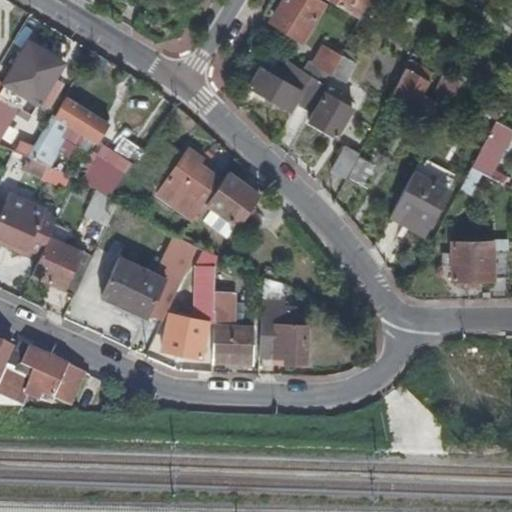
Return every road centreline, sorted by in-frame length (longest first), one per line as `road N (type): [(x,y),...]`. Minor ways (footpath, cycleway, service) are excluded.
road 1 (residential): [(0,312),(156,386),(321,396),(357,392),(411,319)]
road 2 (residential): [(411,319),(386,305),(292,186),(186,78)]
road 3 (residential): [(186,78),(55,0)]
